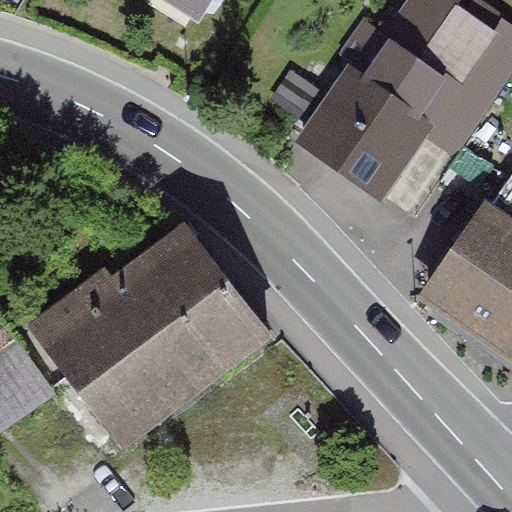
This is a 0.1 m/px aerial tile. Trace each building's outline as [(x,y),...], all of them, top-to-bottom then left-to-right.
[(212,0),(168,0),(200,20),(212,0)] [(511,31),(511,22),(483,0),(401,0),(379,29),(462,95),(511,31)] [(452,130),(368,64),(314,133),(397,199),(452,130)] [(511,180),(430,300),(511,356),(511,180)] [(273,336),(190,224),(39,335),(121,447),(273,336)] [(0,432),(58,388),(0,312),(0,432)]
